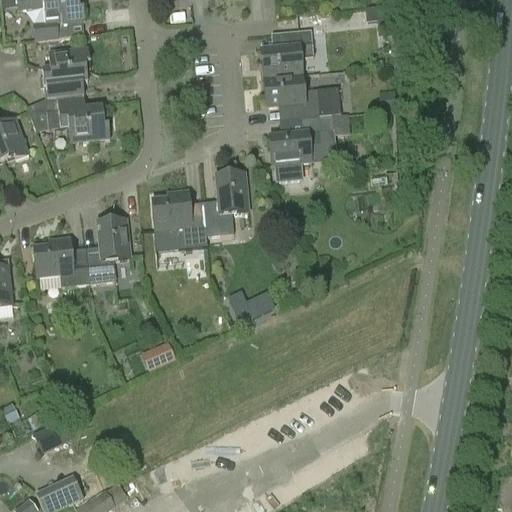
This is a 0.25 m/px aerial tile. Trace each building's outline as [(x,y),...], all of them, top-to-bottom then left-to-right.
[(42,0),(29,1),(28,0),(24,0),(15,1),(17,14),(42,12),(44,30),(32,32),(33,47),(57,44),(55,30),(84,27),(82,14),(78,14),(76,0),(42,0)] [(270,39),(272,56),(260,57),(263,86),(303,82),(301,63),(313,61),(311,38),(310,38),(310,35),(270,39)] [(45,106),(83,102),(81,89),(86,88),(84,69),(88,69),(86,55),(47,59),(49,74),(41,75),(43,92),(45,106)] [(303,82),(263,86),(266,115),(278,114),(279,128),(336,123),(336,120),(340,119),(337,92),(316,94),(304,96),(303,82)] [(83,102),(45,106),(47,135),(67,133),(69,149),(108,145),(106,132),(103,132),(101,113),(84,115),(83,102)] [(279,128),(280,142),(268,143),(271,173),(273,173),(275,187),(302,184),(301,170),(336,166),(333,137),(334,137),(334,136),(337,136),(336,123),(279,128)] [(0,129),(0,167),(11,163),(13,167),(26,162),(12,125),(0,129)] [(396,177),(369,182),(371,191),(398,186),(396,177)] [(218,228),(204,229),(206,241),(232,239),(231,221),(248,220),(244,180),(214,183),(218,228)] [(204,224),(190,225),(187,199),(166,201),(167,206),(151,208),(154,247),(177,245),(178,252),(206,250),(206,241),(204,229),(204,224)] [(101,274),(87,276),(89,291),(115,288),(113,267),(130,265),(126,226),(97,229),(101,274)] [(87,276),(74,277),(70,245),(48,247),(48,253),(33,255),(36,283),(60,281),(61,294),(89,291),(87,276)] [(0,312),(11,311),(6,264),(0,264),(0,312)] [(174,365),(167,347),(140,359),(147,376),(174,365)] [(24,424),(29,435),(63,419),(49,391),(40,395),(48,412),(24,424)] [(62,446),(72,442),(64,425),(31,440),(40,459),(63,449),(62,446)] [(34,498),(41,511),(65,511),(84,504),(83,503),(103,493),(104,494),(112,490),(107,480),(99,484),(100,485),(86,492),(85,490),(79,493),(73,480),(34,498)] [(114,511),(116,511),(115,510),(127,503),(117,488),(105,496),(104,495),(78,511),(114,511)]
